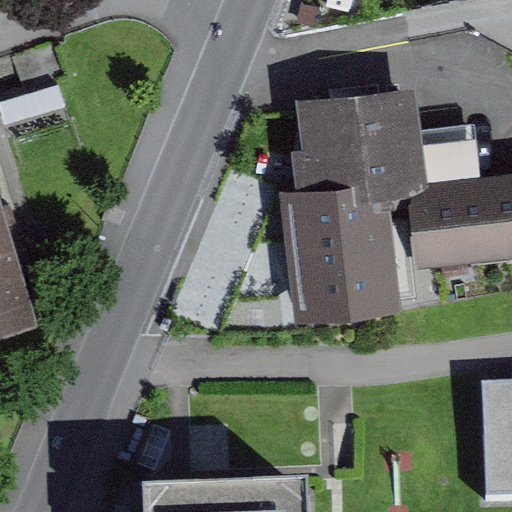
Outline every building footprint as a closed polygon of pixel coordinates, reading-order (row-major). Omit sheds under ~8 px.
[(312,305),(415,293),(406,219),(378,222),(375,203),(414,199),(401,93),(314,102),(299,195),(312,305)] [(420,133),(426,190),(420,191),(427,251),(511,241),(511,179),(475,184),(469,127),(420,133)] [(0,217),(0,326),(30,318),(0,217)] [(285,330),(279,277),(259,279),(265,333),(285,330)] [(511,387),(482,389),(487,501),(511,499),(511,387)] [(307,511),(307,496),(143,503),(143,511),(307,511)]
